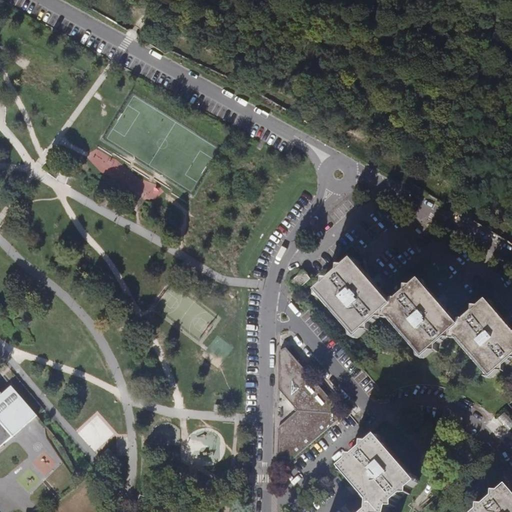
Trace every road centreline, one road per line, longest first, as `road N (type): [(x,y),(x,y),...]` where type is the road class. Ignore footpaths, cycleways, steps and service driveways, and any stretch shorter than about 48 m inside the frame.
road 1 (unclassified): [(331,187),(285,248),(265,299),(262,511)]
road 2 (unclassified): [(45,0),(329,163)]
road 3 (unclassified): [(511,256),(386,186),(351,177)]
